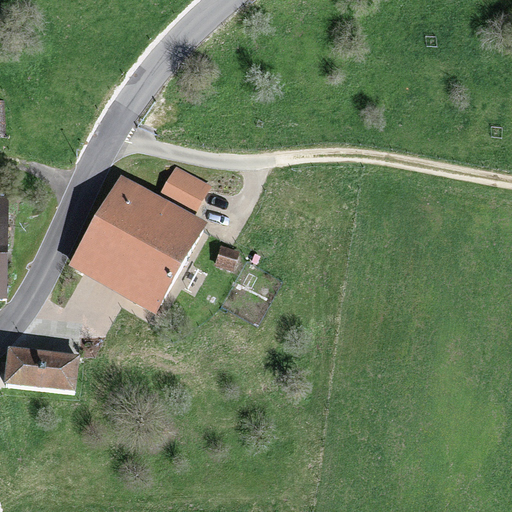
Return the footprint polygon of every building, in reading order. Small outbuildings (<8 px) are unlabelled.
[(211,183),(178,165),(162,196),(195,213),(211,183)] [(120,176),(72,262),(158,310),(206,224),(120,176)] [(0,299),(9,299),(8,194),(0,194),(0,299)] [(225,252),(218,268),(232,274),(239,259),(225,252)] [(77,359),(10,353),(7,386),(74,391),(77,359)]
